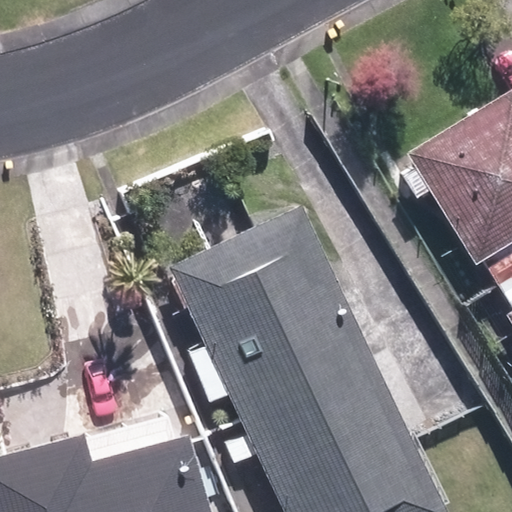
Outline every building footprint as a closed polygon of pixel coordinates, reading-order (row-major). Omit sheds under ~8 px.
[(401,152),(410,169),(397,176),(411,198),(424,189),(469,263),(479,257),(496,284),(511,274),(511,93),(508,87),(401,152)] [(370,359),(298,204),(165,266),(204,348),(187,356),(210,405),(227,396),(238,422),(370,359)] [(511,274),(496,284),(511,308),(501,314),(511,332),(511,274)] [(243,432),(225,441),(236,464),(254,456),(281,511),(442,511),(370,359),(238,422),(243,432)] [(0,453),(0,511),(199,511),(176,432),(82,460),(74,432),(0,453)]
